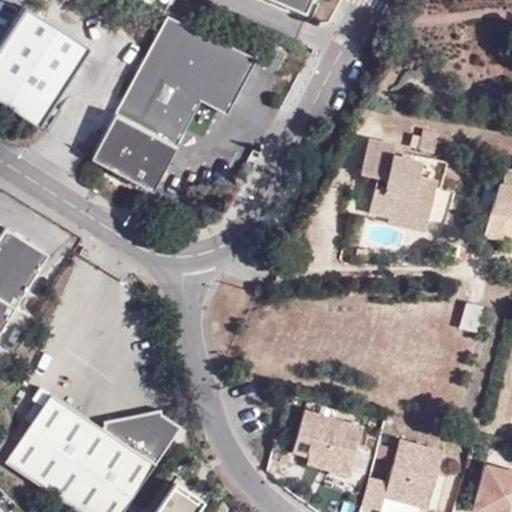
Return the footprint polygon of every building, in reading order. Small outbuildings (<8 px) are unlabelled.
[(89,40),(24,0),(0,38),(0,96),(39,121),(89,40)] [(310,0),(272,0),(304,14),(310,0)] [(184,17),(166,9),(91,154),(154,187),(202,96),(228,109),(258,53),(194,22),(196,16),(187,12),(184,17)] [(434,216),(443,177),(424,172),(427,157),(400,151),(402,141),(376,135),(368,169),(384,173),(378,203),(434,216)] [(511,170),(509,192),(505,192),(491,237),(509,241),(511,230),(511,170)] [(434,216),(378,203),(376,208),(396,213),(395,219),(431,228),(434,216)] [(0,335),(15,311),(19,305),(50,255),(7,228),(0,237),(0,335)] [(459,327),(476,330),(481,305),(464,302),(459,327)] [(6,459),(86,511),(115,511),(179,422),(160,408),(108,416),(103,424),(52,391),(29,426),(6,459)] [(288,463),(350,473),(359,419),(298,408),(288,463)] [(124,511),(182,424),(179,422),(115,511),(124,511)] [(426,507),(440,446),(395,436),(385,479),(366,475),(359,505),(379,510),(382,497),(426,507)] [(511,511),(511,468),(483,461),(469,511),(511,511)] [(172,486),(154,511),(197,511),(202,505),(172,486)]
